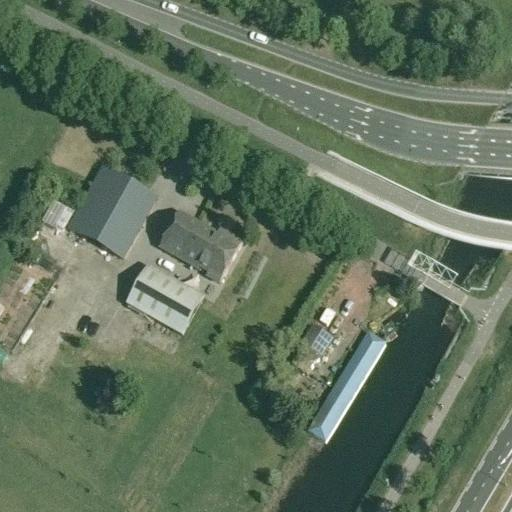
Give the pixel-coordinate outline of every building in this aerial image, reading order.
[(156,202),(148,198),(102,172),(70,231),(123,261),(156,202)] [(221,237),(201,226),(180,215),(161,250),(198,271),(199,269),(208,275),(207,278),(219,285),(243,244),(223,233),(221,237)] [(183,337),(203,300),(149,269),(128,306),(183,337)] [(331,448),(423,295),(395,278),(303,432),(331,448)] [(326,323),(339,333),(355,312),(343,302),(326,323)] [(333,341),(313,328),(300,349),(300,351),(300,354),(303,359),(306,361),(310,364),(316,364),(317,363),(320,361),(333,341)]
